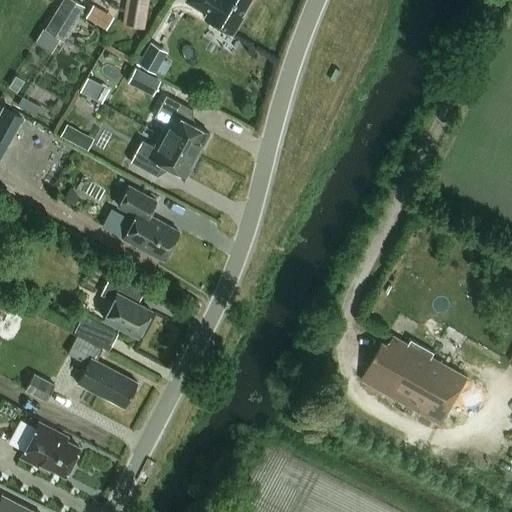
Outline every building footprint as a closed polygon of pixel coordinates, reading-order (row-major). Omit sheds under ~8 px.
[(72,0),(61,0),(44,30),(59,39),(62,41),(84,7),(72,0)] [(231,35),(242,18),(240,17),(250,0),(185,0),(184,2),(205,15),(203,18),(231,35)] [(124,5),(121,27),(126,27),(144,30),(147,8),(124,5)] [(91,8),(85,18),(97,25),(103,15),(91,8)] [(50,53),(59,39),(44,30),(42,29),(34,43),(50,53)] [(162,50),(150,43),(137,64),(155,74),(163,60),(158,57),(162,50)] [(160,80),(135,68),(127,84),(152,96),(160,80)] [(186,122),(192,110),(165,96),(154,117),(166,124),(160,135),(197,155),(208,134),(186,122)] [(0,123),(15,132),(22,119),(3,108),(0,112),(0,123)] [(72,143),(78,131),(67,125),(60,136),(72,143)] [(185,177),(197,155),(160,135),(153,147),(141,141),(130,162),(156,176),(162,165),(185,177)] [(162,260),(178,232),(147,215),(155,201),(128,187),(117,207),(134,216),(122,238),(162,260)] [(112,301),(103,319),(137,336),(150,310),(137,303),(143,291),(111,274),(100,295),(112,301)] [(0,324),(10,333),(21,322),(8,311),(0,320),(0,324)] [(82,315),(73,333),(108,351),(117,333),(82,315)] [(123,408),(136,383),(96,361),(102,350),(76,336),(67,354),(86,365),(76,383),(123,408)] [(441,425),(467,379),(431,359),(433,353),(411,341),(408,346),(393,338),(389,345),(383,342),(361,380),(441,425)] [(45,401),(54,385),(33,374),(24,390),(45,401)] [(64,476),(79,448),(54,435),(56,431),(38,422),(19,457),(37,467),(39,463),(64,476)] [(0,511),(32,511),(1,496),(0,498),(0,511)]
